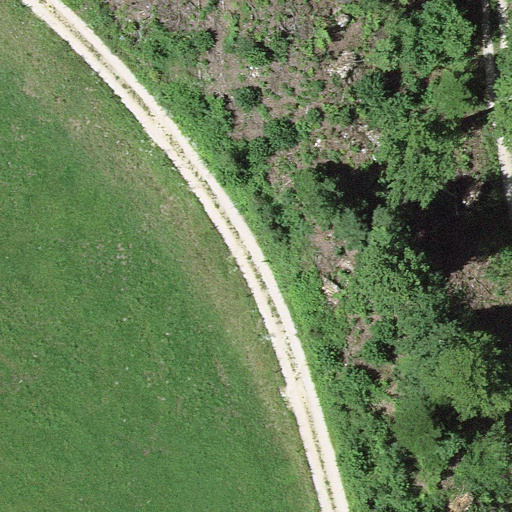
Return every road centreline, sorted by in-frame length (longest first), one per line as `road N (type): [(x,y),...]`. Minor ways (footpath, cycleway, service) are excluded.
road 1 (track): [(335,511),(284,314),(171,133),(35,0)]
road 2 (track): [(511,124),(492,0)]
